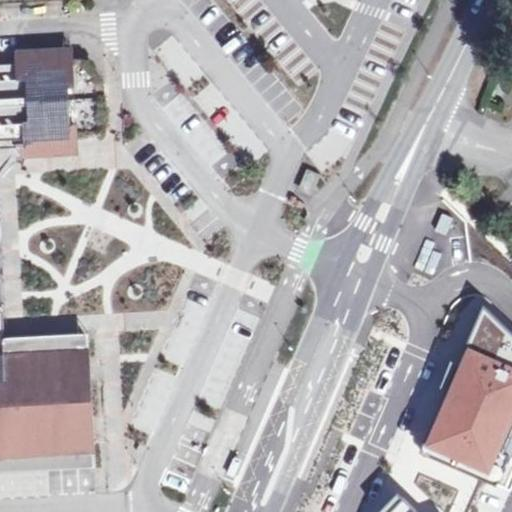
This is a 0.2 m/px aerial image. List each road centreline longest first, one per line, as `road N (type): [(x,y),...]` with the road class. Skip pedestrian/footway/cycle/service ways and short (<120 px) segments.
road 1 (secondary): [(424,122),(393,152),(352,230),(238,511)]
road 2 (secondary): [(268,511),(374,258)]
road 3 (residential): [(348,511),(432,307)]
road 4 (secondary): [(374,258),(413,171),(424,122)]
road 5 (secondary): [(482,0),(424,122)]
